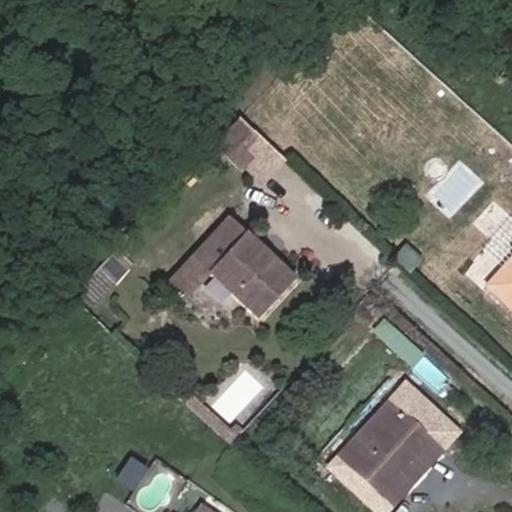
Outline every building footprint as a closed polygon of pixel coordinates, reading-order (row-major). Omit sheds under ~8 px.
[(239,117),(215,141),(261,185),(285,160),(239,117)] [(240,244),(256,226),(238,209),(222,227),(240,244)] [(264,316),(305,270),(256,226),(240,244),(222,227),(206,246),(205,245),(189,263),(197,270),(204,263),(214,271),(264,316)] [(406,272),(416,261),(403,250),(393,261),(406,272)] [(511,256),(485,286),(511,310),(511,256)] [(170,284),(188,301),(214,271),(204,263),(197,270),(189,263),(170,284)] [(343,464),(379,496),(427,443),(392,411),(343,464)]
